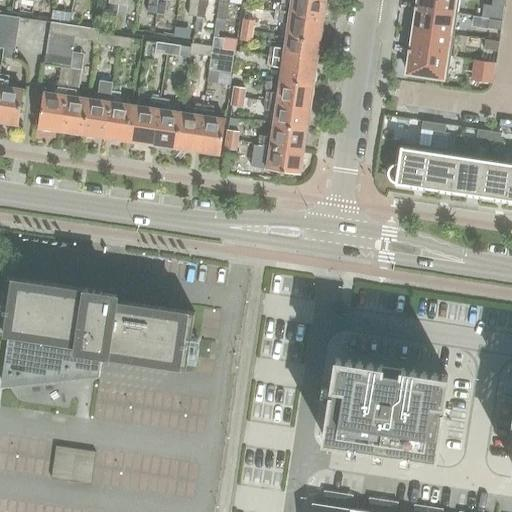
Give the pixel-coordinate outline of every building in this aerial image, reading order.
[(148,0),(147,12),(156,13),(158,0),(148,0)] [(158,0),(156,13),(164,15),(165,11),(166,0),(158,0)] [(189,0),(188,15),(196,16),(198,0),(189,0)] [(198,0),(196,16),(205,18),(207,0),(198,0)] [(218,0),(216,18),(226,20),(228,8),(228,0),(218,0)] [(276,2),(274,11),(322,19),(323,14),(325,14),(326,3),(325,1),(324,0),(291,0),(291,4),(276,2)] [(414,6),(414,7),(457,14),(458,0),(417,0),(417,6),(414,6)] [(492,0),(491,6),(503,8),(504,0),(492,0)] [(109,3),(107,16),(116,17),(118,4),(109,3)] [(115,27),(115,28),(124,29),(124,28),(127,5),(118,4),(116,17),(115,27)] [(417,9),(414,29),(454,35),(457,14),(414,7),(414,9),(417,9)] [(274,11),(273,21),(288,24),(286,36),(319,41),(319,38),(321,36),(323,25),(321,24),(322,19),(274,11)] [(0,14),(0,26),(18,29),(19,18),(0,14)] [(196,16),(194,31),(202,33),(205,18),(196,16)] [(215,30),(214,36),(218,37),(219,30),(224,31),(226,20),(216,18),(214,30),(215,30)] [(244,19),(242,29),(252,31),(254,20),(244,19)] [(489,19),(488,28),(501,30),(502,21),(489,19)] [(75,37),(86,39),(96,40),(95,43),(96,43),(98,29),(51,22),(49,33),(75,36),(75,37)] [(0,37),(16,40),(18,29),(0,26),(0,37)] [(174,27),(173,35),(173,37),(189,39),(189,38),(190,30),(174,27)] [(98,29),(96,43),(118,47),(120,36),(103,34),(104,30),(98,29)] [(242,29),(240,40),(251,41),(252,31),(242,29)] [(408,48),(407,50),(450,56),(454,35),(414,29),(411,49),(408,48)] [(75,36),(49,33),(47,43),(73,47),(75,37),(75,36)] [(120,36),(118,47),(130,49),(131,38),(120,36)] [(204,44),(192,43),(191,43),(189,53),(210,56),(211,47),(211,46),(213,37),(208,36),(208,39),(204,39),(204,44)] [(213,36),(213,37),(211,46),(211,47),(222,49),(224,38),(218,37),(214,36),(213,36)] [(268,56),(315,63),(316,58),(318,58),(320,46),(318,44),(319,41),(286,36),(284,48),(269,46),(268,56)] [(2,58),(13,59),(16,40),(0,37),(0,47),(3,48),(2,58)] [(485,40),(484,49),(497,52),(499,42),(490,41),(485,40)] [(156,42),(154,52),(167,54),(169,44),(156,42)] [(73,47),(47,43),(46,54),(72,57),(73,47)] [(169,44),(167,54),(179,55),(180,45),(169,44)] [(222,49),(211,47),(210,56),(208,69),(230,73),(233,50),(222,49)] [(410,52),(407,72),(447,79),(450,56),(407,50),(407,51),(410,52)] [(46,54),(44,64),(60,66),(70,68),(72,57),(46,54)] [(315,68),(315,63),(268,56),(266,65),(281,68),(279,80),(312,86),(313,82),(315,80),(317,68),(315,68)] [(43,93),(38,127),(42,127),(43,129),(55,131),(55,129),(61,130),(70,68),(60,66),(56,95),(43,93)] [(70,68),(61,130),(66,131),(66,133),(78,135),(80,133),(83,133),(88,99),(75,97),(76,91),(77,91),(81,69),(70,68)] [(207,82),(217,83),(218,72),(230,73),(208,69),(207,82)] [(473,71),(471,80),(491,83),(492,74),(473,71)] [(7,87),(8,76),(0,74),(0,120),(0,121),(0,122),(13,125),(15,123),(18,123),(23,90),(7,87)] [(112,82),(99,80),(96,100),(88,99),(83,133),(86,134),(87,136),(99,138),(99,136),(105,137),(112,90),(111,90),(112,82)] [(266,91),(264,101),(309,107),(310,102),(311,102),(313,90),(312,89),(312,86),(279,80),(277,93),(266,91)] [(243,98),(245,88),(234,86),(232,96),(243,98)] [(124,139),(127,140),(132,106),(118,103),(120,92),(112,90),(105,137),(110,137),(110,139),(122,141),(124,139)] [(243,98),(232,96),(231,105),(242,106),(243,98)] [(136,106),(131,140),(135,141),(136,143),(148,145),(148,143),(154,144),(161,98),(159,98),(151,97),(149,108),(136,106)] [(161,98),(154,144),(159,145),(159,147),(171,148),(172,147),(176,147),(181,113),(180,112),(167,111),(169,99),(161,98)] [(309,107),(264,101),(263,110),(275,111),(273,124),(306,129),(306,126),(308,125),(310,113),(308,113),(309,107)] [(181,113),(176,147),(179,148),(180,150),(192,151),(192,150),(198,150),(204,105),(194,103),(193,114),(181,113)] [(204,105),(198,150),(203,151),(203,153),(215,155),(216,153),(220,154),(225,120),(211,117),(213,106),(204,105)] [(422,121),(421,129),(433,131),(434,123),(422,121)] [(434,123),(433,131),(445,132),(446,124),(434,123)] [(259,145),(302,151),(303,145),(305,146),(307,134),(305,132),(306,129),(273,124),(271,136),(260,135),(259,145)] [(478,129),(476,137),(488,139),(489,131),(478,129)] [(237,141),(238,132),(228,130),(226,140),(237,141)] [(489,131),(488,139),(500,141),(501,133),(489,131)] [(237,141),(226,140),(225,149),(236,150),(237,141)] [(387,172),(387,173),(388,174),(388,175),(388,177),(389,178),(390,179),(391,180),(392,181),(394,182),(395,182),(396,182),(424,187),(430,147),(402,142),(399,163),(398,163),(396,163),(395,163),(393,164),(392,165),(391,165),(390,166),(389,167),(389,168),(388,169),(388,170),(388,171),(387,172)] [(458,151),(452,191),(480,195),(486,155),(487,155),(488,146),(475,144),(474,153),(458,151)] [(301,156),(302,151),(259,145),(257,154),(268,155),(266,169),(299,173),(299,170),(302,168),(303,157),(301,156)] [(430,147),(424,187),(452,191),(458,151),(430,147)] [(486,155),(480,195),(508,199),(511,169),(511,149),(503,149),(502,157),(487,155),(486,155)] [(0,330),(11,332),(3,386),(88,377),(95,376),(99,352),(186,365),(195,312),(116,301),(117,294),(108,292),(7,277),(0,319),(0,330)] [(336,359),(324,439),(435,456),(448,376),(392,367),(336,359)] [(56,446),(51,478),(91,484),(96,452),(56,446)] [(313,503),(311,511),(334,511),(338,494),(324,492),(322,505),(313,503)] [(338,494),(334,511),(358,511),(358,510),(350,509),(352,496),(338,494)] [(358,510),(358,511),(381,511),(383,501),(369,499),(367,511),(358,510)] [(383,501),(381,511),(395,511),(397,503),(383,501)]
